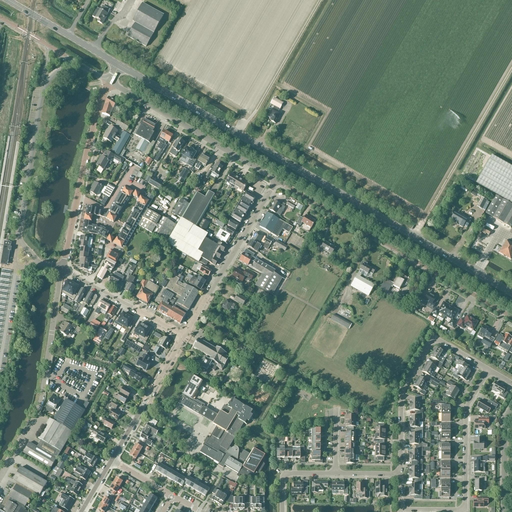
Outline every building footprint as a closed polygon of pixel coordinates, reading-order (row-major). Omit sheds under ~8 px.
[(135,23),(128,37),(146,47),(164,15),(143,4),(133,22),(135,23)] [(93,17),(95,18),(99,20),(98,22),(102,24),(105,20),(105,19),(110,10),(103,6),(100,10),(97,8),(93,17)] [(102,115),(106,116),(110,117),(111,114),(117,103),(109,98),(105,104),(106,104),(102,115)] [(274,106),(280,109),(283,104),(274,99),(271,104),(274,106)] [(278,113),(280,109),(274,106),(273,110),(272,109),(268,117),(270,119),(270,120),(272,121),(271,122),(275,124),(281,114),(278,113)] [(130,125),(120,118),(116,126),(126,132),(130,125)] [(136,150),(148,156),(155,143),(152,141),(152,140),(156,133),(153,132),(156,126),(145,120),(144,122),(142,121),(139,127),(134,135),(142,139),(136,150)] [(106,134),(126,143),(130,136),(124,132),(120,138),(116,135),(118,132),(110,127),(106,134)] [(163,144),(169,133),(164,131),(158,142),(160,144),(157,148),(160,150),(164,144),(163,144)] [(157,162),(159,158),(162,154),(167,146),(165,145),(167,142),(169,143),(173,136),(169,133),(163,144),(164,144),(160,150),(154,161),(157,162)] [(119,156),(126,143),(106,134),(103,138),(111,143),(113,140),(118,142),(112,152),(119,156)] [(180,149),(184,143),(179,140),(177,143),(176,142),(172,149),(169,154),(172,155),(176,157),(178,152),(179,153),(181,149),(180,149)] [(193,159),(197,153),(193,151),(194,151),(190,148),(190,149),(186,147),(181,156),(182,156),(182,158),(186,160),(186,158),(190,160),(187,165),(192,168),(196,161),(193,159)] [(114,154),(113,156),(108,153),(105,159),(102,157),(97,166),(103,170),(107,163),(110,165),(114,160),(121,164),(124,160),(114,154)] [(196,168),(199,170),(202,164),(205,166),(209,160),(206,158),(207,156),(203,153),(198,162),(197,165),(195,164),(190,171),(193,173),(196,168)] [(511,167),(492,156),(476,183),(511,203),(511,167)] [(218,176),(223,167),(217,164),(212,172),(209,171),(205,178),(208,180),(212,172),(218,176)] [(184,180),(189,171),(185,169),(179,177),(184,180)] [(234,188),(239,179),(237,178),(237,177),(231,173),(226,182),(232,185),(231,186),(234,188)] [(159,190),(163,184),(152,177),(148,183),(159,190)] [(239,179),(234,188),(237,190),(237,188),(243,192),(248,183),(242,180),(242,181),(239,179)] [(103,191),(105,187),(102,186),(101,187),(94,183),(91,189),(92,189),(90,193),(91,193),(90,193),(90,194),(90,195),(91,195),(91,196),(92,196),(93,196),(94,196),(94,195),(97,197),(101,190),(103,191)] [(109,198),(115,188),(108,185),(106,188),(105,187),(103,191),(101,193),(109,198)] [(133,196),(135,197),(138,193),(136,192),(134,194),(133,193),(123,187),(120,192),(129,198),(131,195),(133,196)] [(120,192),(117,197),(126,202),(129,198),(120,192)] [(204,214),(215,196),(208,192),(205,198),(196,193),(181,219),(197,228),(199,224),(202,219),(202,218),(203,216),(204,214)] [(138,193),(135,197),(136,198),(137,199),(138,198),(140,199),(138,203),(148,208),(151,203),(146,200),(141,197),(140,198),(139,196),(140,194),(139,193),(138,193)] [(241,199),(252,205),(253,203),(252,203),(255,199),(245,193),(241,199)] [(146,200),(151,203),(154,197),(149,194),(146,200)] [(511,228),(511,225),(511,204),(496,196),(486,213),(511,228)] [(114,202),(123,207),(126,202),(117,197),(114,202)] [(481,197),(476,207),(482,210),(484,206),(487,207),(489,203),(486,201),(487,200),(481,197)] [(250,208),(252,205),(241,199),(238,205),(247,211),(250,207),(250,208)] [(181,218),(189,205),(181,200),(172,213),(181,218)] [(278,204),(279,204),(274,201),(269,210),(276,214),(280,216),(285,208),(284,207),(285,204),(281,202),(280,205),(278,204)] [(111,207),(119,212),(123,207),(114,202),(111,207)] [(138,203),(136,208),(145,213),(148,208),(138,203)] [(245,215),(247,211),(238,205),(234,211),(244,217),(246,215),(245,215)] [(85,215),(85,218),(92,220),(92,217),(93,215),(94,208),(87,206),(85,215)] [(111,207),(108,212),(116,218),(119,212),(111,207)] [(94,208),(93,215),(105,218),(106,215),(94,208)] [(136,208),(133,213),(142,218),(145,213),(136,208)] [(154,214),(155,211),(150,208),(149,211),(148,210),(139,225),(152,234),(161,218),(154,214)] [(243,220),(244,217),(234,211),(230,217),(240,223),(242,219),(243,220)] [(106,215),(105,218),(113,223),(116,218),(108,212),(106,215)] [(133,213),(130,219),(139,224),(142,218),(133,213)] [(293,228),(286,224),(267,213),(259,227),(278,238),(284,242),(293,228)] [(450,221),(462,228),(464,226),(467,228),(470,222),(467,220),(466,221),(454,214),(450,221)] [(302,223),(311,228),(315,222),(310,218),(306,215),(304,219),(301,217),(297,224),(300,226),(302,223)] [(163,217),(153,234),(167,243),(175,230),(177,225),(163,217)] [(90,226),(92,220),(85,218),(84,221),(83,227),(90,229),(90,226)] [(130,219),(127,224),(136,229),(139,224),(130,219)] [(196,228),(197,228),(181,219),(177,225),(175,230),(220,257),(221,255),(223,255),(224,253),(223,251),(226,247),(207,236),(208,234),(196,228)] [(235,231),(239,226),(231,221),(231,220),(229,219),(227,223),(229,224),(227,226),(235,231)] [(197,228),(204,232),(209,224),(202,220),(197,228)] [(127,224),(124,229),(133,234),(136,229),(127,224)] [(82,232),(94,234),(95,226),(90,226),(90,229),(83,227),(82,232)] [(94,234),(100,235),(103,228),(95,226),(94,234)] [(109,242),(112,237),(110,236),(109,238),(107,237),(109,232),(103,228),(100,235),(106,239),(108,240),(107,241),(109,242)] [(223,232),(232,237),(235,232),(228,228),(226,231),(224,230),(223,231),(223,232)] [(121,234),(130,239),(133,234),(124,229),(121,234)] [(167,243),(167,244),(198,263),(199,262),(205,266),(208,262),(214,266),(217,262),(219,262),(220,260),(219,258),(220,257),(175,230),(167,243)] [(221,235),(219,239),(221,240),(220,241),(227,245),(231,238),(232,237),(223,232),(221,235)] [(267,250),(272,241),(266,238),(263,237),(256,232),(251,240),(247,247),(256,252),(257,252),(258,253),(259,251),(258,251),(261,246),(267,250)] [(121,234),(117,239),(127,244),(130,239),(121,234)] [(81,237),(80,242),(92,244),(93,235),(90,235),(89,238),(81,237)] [(109,242),(110,242),(111,243),(112,242),(114,243),(114,244),(124,249),(127,244),(117,239),(115,242),(113,240),(114,239),(113,238),(112,237),(109,242)] [(274,245),(280,249),(285,252),(288,247),(277,241),(274,245)] [(511,259),(511,256),(511,243),(510,242),(506,241),(499,253),(504,255),(504,256),(505,257),(506,257),(511,259)] [(6,242),(5,245),(4,245),(3,250),(4,250),(3,261),(7,262),(9,251),(11,251),(12,248),(10,247),(10,243),(6,242)] [(325,242),(324,244),(319,242),(316,247),(323,252),(324,250),(332,255),(335,248),(325,242)] [(111,250),(107,258),(116,263),(121,256),(111,250)] [(282,278),(274,273),(275,271),(252,258),(254,255),(246,250),(240,261),(248,265),(251,260),(256,263),(252,268),(262,274),(261,276),(278,286),(282,278)] [(113,271),(116,264),(107,259),(97,278),(102,280),(104,277),(109,268),(113,271)] [(372,267),(371,268),(371,269),(367,266),(368,264),(362,262),(360,266),(362,267),(360,270),(368,274),(369,272),(373,274),(376,270),(372,267)] [(81,264),(80,270),(84,270),(84,272),(88,272),(88,271),(89,268),(92,268),(92,266),(89,265),(81,264)] [(208,277),(212,271),(200,264),(197,269),(199,271),(208,277)] [(244,274),(237,270),(232,277),(238,280),(237,282),(237,283),(239,284),(240,284),(241,282),(242,283),(244,280),(246,281),(247,281),(249,282),(250,279),(251,280),(254,275),(246,270),(244,274)] [(177,271),(174,276),(179,279),(182,274),(181,273),(177,271)] [(351,286),(368,297),(375,286),(360,277),(362,274),(359,272),(351,286)] [(192,280),(203,286),(205,284),(204,283),(205,282),(195,275),(193,278),(189,275),(188,277),(192,280)] [(394,284),(393,286),(399,290),(402,286),(402,287),(407,285),(407,284),(409,285),(411,283),(410,283),(411,281),(402,275),(400,279),(398,278),(394,284)] [(120,279),(119,279),(113,276),(112,277),(108,285),(115,288),(120,279)] [(120,279),(115,288),(120,291),(124,284),(122,283),(124,278),(121,276),(120,279)] [(138,285),(133,283),(135,278),(130,276),(126,283),(129,285),(125,291),(131,295),(135,288),(136,289),(138,285)] [(174,276),(173,276),(166,289),(165,291),(174,296),(172,299),(176,301),(172,307),(173,308),(185,314),(187,310),(188,310),(199,292),(187,286),(184,284),(184,285),(180,283),(182,281),(179,279),(174,276)] [(272,296),(278,286),(261,276),(255,286),(272,296)] [(201,289),(202,289),(203,289),(204,287),(203,286),(192,280),(188,277),(186,279),(189,281),(188,283),(189,284),(200,290),(201,289)] [(154,297),(159,288),(144,279),(140,286),(145,288),(143,290),(142,289),(137,298),(140,300),(139,302),(143,304),(143,303),(147,305),(152,296),(154,297)] [(386,279),(380,290),(382,291),(381,293),(383,294),(383,295),(392,300),(394,297),(388,293),(389,291),(391,288),(391,287),(392,288),(393,286),(394,284),(393,284),(386,279)] [(63,291),(62,294),(67,296),(67,294),(70,288),(72,284),(68,281),(66,286),(64,288),(63,291)] [(67,294),(67,296),(74,300),(77,295),(74,293),(78,287),(72,284),(70,288),(67,294)] [(81,299),(86,291),(81,289),(75,299),(74,302),(76,303),(72,310),(77,313),(81,306),(79,304),(81,299)] [(164,300),(162,303),(172,309),(173,308),(172,307),(176,301),(172,299),(174,296),(165,291),(164,291),(160,298),(164,300)] [(93,305),(97,298),(89,293),(78,313),(80,315),(86,318),(89,311),(85,309),(86,308),(84,307),(86,305),(88,306),(89,304),(90,303),(93,304),(93,305)] [(231,296),(230,298),(243,306),(247,299),(238,294),(235,298),(231,296)] [(436,303),(433,302),(436,298),(428,294),(425,299),(421,296),(418,302),(424,306),(426,302),(431,305),(431,306),(431,307),(433,308),(436,303)] [(107,312),(110,305),(102,300),(95,313),(98,315),(101,309),(107,312)] [(222,308),(228,312),(232,313),(234,309),(233,309),(235,305),(233,304),(226,300),(222,308)] [(445,316),(450,308),(447,307),(448,305),(443,302),(439,310),(435,308),(432,314),(437,317),(439,313),(445,316)] [(185,314),(173,308),(172,309),(162,303),(157,311),(180,324),(186,315),(185,314)] [(104,319),(108,321),(111,316),(112,317),(117,309),(112,306),(108,314),(107,314),(104,319)] [(453,329),(458,321),(454,319),(458,311),(454,309),(453,310),(450,308),(445,316),(451,320),(448,325),(453,329)] [(117,318),(113,325),(116,327),(117,325),(121,328),(128,316),(123,314),(120,320),(117,318)] [(352,325),(334,315),(331,320),(349,329),(352,325)] [(128,316),(121,328),(126,331),(125,333),(128,334),(132,327),(129,326),(133,319),(128,316)] [(471,319),(471,318),(467,316),(464,321),(461,319),(457,326),(462,329),(464,325),(473,330),(477,323),(471,319)] [(254,328),(257,323),(252,320),(249,325),(254,328)] [(77,326),(71,322),(69,325),(64,321),(60,326),(63,328),(60,332),(67,337),(67,336),(70,338),(73,334),(70,332),(73,328),(75,329),(77,326)] [(135,333),(139,335),(140,336),(145,327),(140,324),(136,330),(134,328),(130,334),(134,335),(135,333)] [(479,333),(477,336),(483,340),(481,343),(486,346),(488,347),(487,351),(486,351),(484,349),(482,353),(486,355),(489,348),(492,343),(494,339),(490,337),(493,333),(489,330),(488,329),(488,328),(484,326),(479,333)] [(140,336),(139,335),(138,338),(146,343),(149,337),(146,336),(150,329),(145,327),(140,336)] [(107,332),(102,329),(101,328),(93,341),(99,345),(107,332)] [(503,337),(499,335),(494,343),(499,345),(500,344),(505,347),(505,348),(508,350),(511,343),(511,340),(510,339),(511,337),(505,334),(505,335),(504,334),(503,337)] [(166,350),(170,341),(164,338),(160,343),(159,343),(153,353),(159,356),(163,348),(166,350)] [(225,366),(229,359),(226,357),(228,355),(223,352),(224,351),(219,348),(219,349),(217,348),(216,350),(198,340),(193,348),(207,356),(211,359),(210,361),(206,359),(205,358),(200,366),(203,368),(201,372),(206,375),(209,368),(214,371),(217,367),(222,370),(225,365),(225,366)] [(128,341),(125,345),(139,353),(141,349),(128,341)] [(448,352),(444,349),(443,352),(436,348),(435,348),(433,351),(434,352),(433,353),(442,358),(445,353),(446,354),(448,352)] [(445,359),(442,358),(433,353),(433,354),(432,353),(430,357),(431,357),(437,361),(436,364),(441,367),(443,364),(442,364),(445,359)] [(140,361),(139,361),(136,366),(146,371),(150,364),(147,363),(150,358),(144,355),(140,361)] [(441,367),(436,364),(434,366),(428,363),(427,363),(427,362),(425,366),(425,367),(433,372),(436,368),(439,370),(441,367)] [(470,376),(472,372),(471,372),(464,368),(466,365),(460,362),(458,365),(458,367),(457,370),(468,376),(469,375),(470,376)] [(125,365),(123,370),(130,374),(129,376),(133,378),(132,378),(140,382),(141,381),(142,380),(141,379),(143,377),(136,373),(136,372),(134,370),(125,365)] [(433,372),(425,367),(424,368),(423,368),(422,371),(422,372),(429,376),(427,378),(433,381),(433,382),(435,379),(433,378),(436,374),(433,372)] [(468,377),(468,376),(457,370),(455,372),(454,372),(453,374),(452,377),(457,380),(459,377),(465,381),(466,381),(468,378),(468,377)] [(202,383),(192,377),(188,384),(189,384),(181,397),(184,398),(180,404),(199,415),(203,408),(204,405),(197,401),(196,402),(192,399),(202,383)] [(433,381),(427,378),(426,381),(419,377),(418,377),(416,380),(417,381),(416,382),(425,387),(428,382),(431,384),(433,381)] [(125,378),(123,380),(128,386),(131,383),(125,378)] [(448,391),(457,396),(457,395),(458,395),(460,392),(459,391),(460,391),(453,387),(455,385),(448,381),(446,384),(450,387),(448,391)] [(425,387),(416,382),(416,383),(415,382),(413,386),(414,386),(420,390),(419,393),(424,396),(426,392),(424,391),(427,388),(425,387)] [(504,391),(506,389),(496,382),(492,389),(493,390),(493,391),(496,393),(497,393),(497,392),(500,394),(498,396),(504,399),(508,393),(504,391)] [(120,394),(128,398),(131,393),(123,388),(120,386),(119,389),(122,391),(120,394)] [(456,397),(457,396),(448,391),(446,395),(442,393),(441,396),(446,399),(448,397),(454,400),(455,400),(457,397),(456,397)] [(124,404),(128,398),(120,394),(118,397),(115,395),(114,398),(117,399),(124,404)] [(423,400),(423,397),(416,395),(416,400),(409,400),(409,403),(409,406),(420,406),(420,400),(423,400)] [(48,406),(46,409),(53,413),(55,410),(58,412),(62,406),(58,404),(60,401),(53,396),(47,406),(48,406)] [(241,474),(257,478),(265,466),(262,462),(265,456),(261,453),(263,450),(255,446),(250,455),(243,451),(241,454),(239,453),(239,452),(239,451),(239,450),(239,449),(238,448),(237,447),(236,447),(235,447),(234,447),(233,447),(233,448),(232,448),(232,449),(230,447),(244,423),(247,425),(255,412),(246,407),(246,408),(241,404),(233,399),(229,405),(229,406),(228,408),(224,405),(221,411),(218,415),(216,419),(213,424),(216,426),(211,435),(213,437),(211,440),(209,438),(200,452),(219,464),(218,465),(223,468),(225,466),(239,474),(238,476),(240,477),(241,474)] [(53,421),(73,432),(85,411),(89,404),(86,402),(82,409),(66,400),(62,406),(58,412),(53,421)] [(497,406),(489,400),(487,404),(481,400),(477,407),(488,414),(492,407),(495,409),(497,406)] [(119,417),(120,415),(116,412),(117,411),(115,410),(116,408),(118,405),(112,402),(109,407),(113,409),(109,416),(117,420),(118,420),(119,418),(119,417)] [(441,414),(450,414),(450,409),(451,409),(451,405),(450,405),(441,405),(440,405),(440,411),(441,411),(441,414)] [(420,408),(420,406),(409,406),(409,408),(409,411),(416,411),(416,414),(423,414),(423,409),(420,408)] [(344,422),(356,422),(356,416),(354,416),(354,413),(347,413),(347,416),(346,416),(346,419),(344,419),(344,422)] [(423,419),(423,414),(416,414),(416,417),(409,417),(409,420),(409,423),(420,423),(420,420),(423,419)] [(450,419),(450,414),(441,414),(441,422),(450,422),(451,422),(451,419),(450,419)] [(106,420),(104,418),(104,419),(102,422),(104,424),(104,425),(111,430),(115,424),(107,419),(106,420)] [(485,424),(488,424),(488,418),(481,418),(481,422),(474,422),(474,429),(485,429),(485,424)] [(50,419),(38,439),(41,440),(41,441),(61,452),(73,432),(53,421),(50,419)] [(356,427),(356,422),(344,422),(344,424),(346,424),(345,427),(346,427),(346,430),(353,430),(353,427),(356,427)] [(159,430),(158,429),(148,423),(146,427),(145,429),(154,434),(156,435),(159,430)] [(420,428),(420,423),(409,423),(409,425),(409,428),(416,428),(416,431),(423,431),(423,430),(423,428),(420,428)] [(386,435),(386,432),(385,432),(385,429),(384,429),(384,425),(377,424),(377,429),(375,429),(375,434),(386,435)] [(441,433),(450,433),(450,428),(451,428),(451,424),(450,424),(441,424),(440,424),(440,430),(441,430),(441,433)] [(150,440),(154,434),(145,429),(141,436),(145,439),(143,442),(151,447),(152,444),(153,442),(150,440)] [(104,443),(105,441),(107,437),(99,432),(95,430),(93,434),(97,436),(95,439),(103,444),(104,443)] [(320,430),(311,430),(311,438),(320,438),(323,438),(323,434),(320,434),(320,430)] [(353,433),(353,430),(346,430),(346,433),(345,433),(345,436),(344,436),(344,439),(356,439),(356,433),(353,433)] [(423,434),(423,431),(416,431),(416,434),(409,434),(409,437),(409,439),(420,440),(420,434),(423,434)] [(450,438),(450,433),(441,433),(441,436),(440,436),(440,441),(441,441),(450,441),(451,441),(451,438),(450,438)] [(386,437),(386,435),(375,434),(375,440),(374,440),(374,443),(377,443),(384,443),(384,440),(385,440),(385,437),(386,437)] [(320,442),(320,438),(311,438),(311,445),(320,445),(320,446),(323,446),(323,442),(320,442)] [(356,439),(344,439),(344,441),(345,441),(345,444),(346,444),(346,447),(354,447),(354,444),(356,444),(356,439)] [(419,442),(420,440),(409,439),(409,442),(408,445),(416,445),(416,448),(423,448),(423,446),(423,443),(419,442)] [(483,449),(483,442),(483,439),(475,439),(475,444),(474,444),(474,449),(483,449)] [(41,441),(37,447),(57,459),(61,452),(41,441)] [(30,443),(23,453),(51,469),(57,459),(37,447),(30,443)] [(384,446),(384,443),(377,443),(377,446),(375,446),(375,451),(386,452),(386,449),(385,449),(385,446),(384,446)] [(441,451),(450,451),(450,447),(451,447),(451,443),(450,443),(441,443),(440,443),(440,448),(441,448),(441,451)] [(133,450),(139,454),(142,448),(144,445),(141,444),(139,446),(136,444),(133,450)] [(311,445),(308,445),(308,450),(311,450),(311,453),(320,453),(323,453),(323,450),(320,450),(320,446),(320,445),(311,445)] [(285,459),(285,450),(285,447),(284,447),(284,446),(279,446),(279,450),(277,450),(277,461),(280,461),(280,459),(284,459),(285,459)] [(344,453),(344,456),(355,456),(356,450),(354,450),(354,447),(346,447),(346,450),(345,450),(345,453),(344,453)] [(72,450),(68,448),(67,448),(64,453),(69,456),(72,450)] [(416,451),(408,451),(408,454),(409,454),(409,457),(419,457),(422,457),(423,454),(423,451),(423,448),(416,448),(416,451)] [(136,459),(139,454),(133,450),(130,456),(133,458),(131,460),(134,462),(135,459),(136,459)] [(300,450),(295,450),(292,450),(292,459),(292,461),(296,461),(296,459),(300,459),(300,457),(300,453),(300,452),(300,451),(300,450)] [(386,454),(386,452),(375,451),(375,457),(377,457),(377,461),(384,462),(384,457),(385,457),(385,454),(386,454)] [(450,456),(450,451),(441,451),(441,460),(450,460),(451,460),(451,456),(450,456)] [(87,455),(85,458),(95,464),(98,460),(92,456),(88,453),(87,455)] [(320,458),(320,453),(311,453),(311,461),(315,461),(315,464),(322,464),(322,458),(320,458)] [(65,463),(69,457),(64,454),(60,461),(65,463)] [(355,456),(344,456),(344,458),(345,458),(345,461),(346,461),(346,464),(353,464),(354,464),(354,461),(355,461),(355,456)] [(419,459),(419,457),(409,457),(409,459),(408,459),(408,462),(416,462),(416,465),(422,465),(422,462),(422,460),(419,459)] [(93,468),(95,464),(85,458),(84,460),(88,463),(87,465),(93,468)] [(477,462),(474,462),(474,472),(482,472),(484,472),(485,471),(485,468),(484,467),(482,467),(482,462),(485,462),(485,458),(477,458),(477,462)] [(160,474),(164,467),(161,465),(163,461),(161,460),(159,464),(155,471),(160,474)] [(63,471),(66,464),(60,461),(57,467),(63,471)] [(441,470),(450,470),(450,465),(451,465),(451,462),(450,462),(441,462),(440,462),(440,467),(441,467),(441,470)] [(165,477),(169,470),(166,468),(168,464),(166,463),(164,467),(160,474),(165,477)] [(422,471),(422,465),(416,465),(416,468),(408,468),(408,471),(409,471),(409,474),(419,474),(419,471),(422,471)] [(171,480),(175,473),(171,471),(174,467),(172,466),(169,470),(165,477),(171,480)] [(38,498),(47,483),(21,467),(14,480),(16,482),(8,496),(2,505),(0,504),(0,509),(0,510),(3,511),(19,511),(21,508),(23,510),(33,494),(38,498)] [(63,471),(57,467),(56,467),(52,474),(59,478),(63,471)] [(76,470),(88,477),(90,473),(85,469),(84,471),(78,467),(76,470)] [(176,483),(180,476),(177,474),(179,470),(177,469),(175,473),(171,480),(176,483)] [(86,481),(88,477),(76,470),(75,472),(81,475),(80,478),(86,481)] [(450,475),(450,470),(441,470),(441,473),(440,473),(440,479),(441,479),(450,479),(451,479),(451,475),(450,475)] [(184,484),(186,480),(182,477),(184,473),(182,472),(180,476),(176,483),(182,487),(184,484)] [(188,487),(192,480),(189,478),(191,474),(190,473),(189,473),(187,477),(188,477),(186,480),(184,484),(188,487)] [(419,476),(419,474),(409,474),(409,476),(408,476),(408,479),(416,479),(416,482),(422,482),(422,477),(419,476)] [(194,481),(197,477),(195,476),(192,480),(188,487),(194,490),(198,483),(194,481)] [(116,478),(113,484),(120,488),(121,486),(120,485),(122,482),(124,479),(121,477),(120,480),(116,478)] [(486,481),(486,478),(479,478),(479,481),(475,481),(475,491),(482,491),(482,481),(486,481)] [(199,493),(203,486),(200,484),(202,480),(200,479),(194,490),(199,493)] [(441,489),(450,489),(450,484),(451,484),(451,481),(450,481),(450,480),(441,480),(441,481),(440,481),(440,486),(441,486),(441,489)] [(73,486),(80,491),(83,485),(76,481),(75,482),(72,481),(70,484),(73,485),(73,486)] [(203,486),(199,493),(205,497),(209,490),(205,487),(207,483),(205,482),(203,486)] [(422,485),(422,482),(416,482),(416,485),(408,485),(408,488),(409,488),(409,491),(419,491),(419,485),(422,485)] [(303,487),(303,483),(298,483),(294,483),(294,488),(291,488),(291,495),(301,495),(301,494),(303,494),(307,494),(307,487),(303,487)] [(327,483),(323,483),(312,483),(312,493),(317,493),(317,491),(323,491),(323,488),(327,488),(327,483)] [(332,483),(332,491),(343,491),(343,495),(347,495),(347,486),(344,486),(344,483),(332,483)] [(364,492),(364,483),(356,483),(356,494),(362,494),(362,499),(367,499),(367,492),(364,492)] [(387,497),(387,489),(384,489),(384,483),(376,483),(375,494),(381,494),(381,497),(387,497)] [(119,490),(120,488),(113,484),(110,489),(113,491),(112,494),(114,495),(116,493),(118,490),(119,490)] [(215,496),(212,500),(213,501),(213,502),(215,503),(216,503),(217,503),(222,494),(218,492),(218,490),(219,489),(221,486),(218,484),(212,494),(215,496)] [(80,491),(73,486),(72,488),(69,486),(68,488),(67,489),(70,491),(77,496),(80,491)] [(450,494),(450,489),(441,489),(441,492),(440,492),(440,498),(450,498),(451,498),(451,494),(450,494)] [(222,494),(217,503),(217,504),(217,505),(219,506),(221,506),(224,501),(229,504),(230,497),(233,493),(230,491),(229,494),(229,495),(226,497),(222,494)] [(409,493),(408,493),(408,496),(414,496),(414,500),(416,500),(422,500),(422,491),(419,491),(409,491),(409,493)] [(69,506),(70,507),(74,500),(63,494),(60,498),(63,500),(59,506),(67,510),(69,506)] [(264,494),(262,494),(262,495),(256,495),(256,499),(256,509),(257,509),(257,511),(260,511),(260,509),(261,509),(261,504),(264,504),(264,494)] [(154,505),(157,499),(150,495),(148,499),(144,497),(143,499),(147,501),(154,505)] [(102,504),(108,507),(111,502),(111,501),(112,499),(110,497),(108,500),(105,498),(102,504)] [(233,497),(230,497),(229,504),(233,504),(233,509),(234,509),(235,510),(237,510),(238,509),(239,509),(239,499),(234,499),(233,497)] [(239,499),(239,509),(240,509),(240,510),(243,510),(243,509),(244,509),(244,504),(247,504),(247,497),(244,497),(244,499),(239,499)] [(251,497),(247,497),(247,504),(250,504),(250,509),(251,509),(252,511),(254,511),(255,509),(256,509),(256,499),(251,499),(251,497)] [(488,504),(488,498),(480,498),(480,501),(474,501),(474,507),(483,508),(483,503),(488,504)] [(151,510),(154,505),(147,501),(145,504),(141,502),(140,504),(142,506),(144,506),(151,510)]
